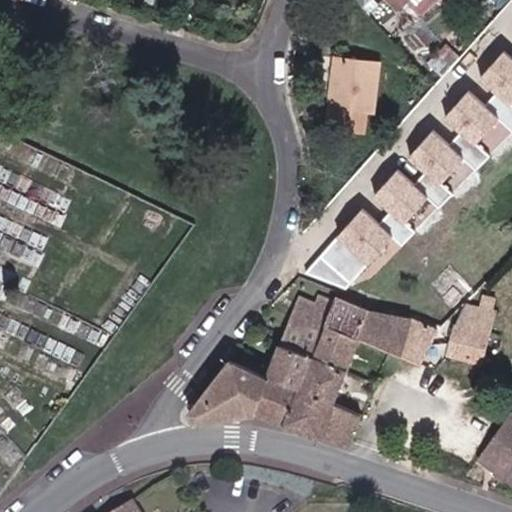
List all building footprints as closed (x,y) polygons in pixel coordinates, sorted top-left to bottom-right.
[(411,12),(422,0),(442,0),(446,3),(449,0),(383,0),(403,19),(411,12)] [(442,0),(422,0),(411,12),(425,24),(446,3),(442,0)] [(511,62),(505,56),(483,81),(498,95),(486,107),(487,108),(501,122),(511,131),(511,62)] [(373,113),(378,63),(333,57),(327,108),(373,113)] [(450,75),(437,64),(426,74),(438,87),(450,75)] [(486,107),(472,94),(448,120),(465,135),(452,148),(463,159),(479,173),(493,159),(479,145),(501,122),(487,108),(486,107)] [(452,148),(436,133),(413,158),(430,173),(417,187),(428,198),(441,210),(455,196),(442,182),(463,159),(452,148)] [(417,187),(401,172),(378,198),(394,213),(382,226),(392,236),(404,247),(418,233),(406,221),(428,198),(417,187)] [(382,226),(366,211),(310,273),(349,286),(363,270),(372,279),(383,268),(373,258),(392,236),(382,226)] [(339,299),(334,312),(322,308),(301,300),(295,314),(282,349),(271,378),(235,363),(189,416),(197,425),(255,412),(259,414),(319,438),(321,435),(352,450),(366,418),(334,405),(347,376),(361,342),(392,354),(427,368),(442,331),(411,320),(373,314),(339,299)] [(482,365),(497,311),(471,306),(452,356),(482,365)] [(511,419),(487,459),(493,464),(490,469),(511,486),(511,419)] [(484,464),(490,469),(493,464),(487,459),(484,464)] [(141,511),(135,502),(120,511),(141,511)]
